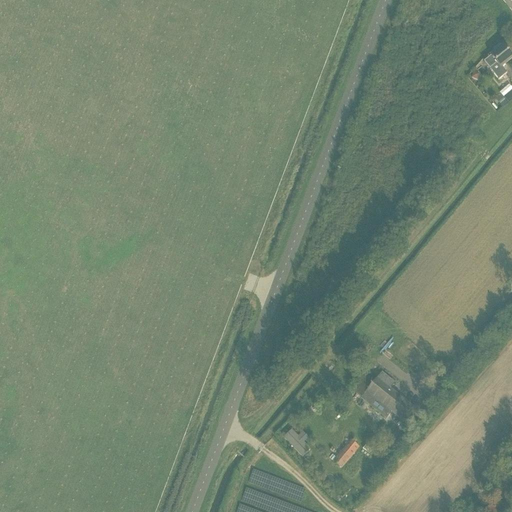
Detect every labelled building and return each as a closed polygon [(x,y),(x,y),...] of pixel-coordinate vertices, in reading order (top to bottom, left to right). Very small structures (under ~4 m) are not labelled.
[(501,68),(511,58),(511,57),(503,47),(490,57),(490,58),(484,63),(499,81),(507,75),(501,68)] [(508,102),(511,97),(511,87),(509,84),(499,92),(508,102)] [(370,388),(362,399),(361,400),(386,420),(391,414),(401,423),(412,409),(377,380),(370,388)] [(310,450),(292,431),(284,439),(303,457),(310,450)] [(360,448),(350,441),(332,462),(341,470),(360,448)]
